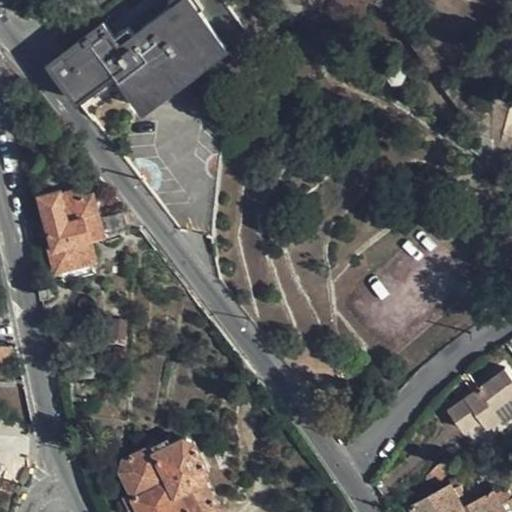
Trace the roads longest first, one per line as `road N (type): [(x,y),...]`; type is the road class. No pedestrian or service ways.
road 1 (tertiary): [(340,467),(5,34)]
road 2 (tertiary): [(0,199),(56,446),(71,481)]
road 3 (residential): [(340,467),(463,346),(511,313)]
